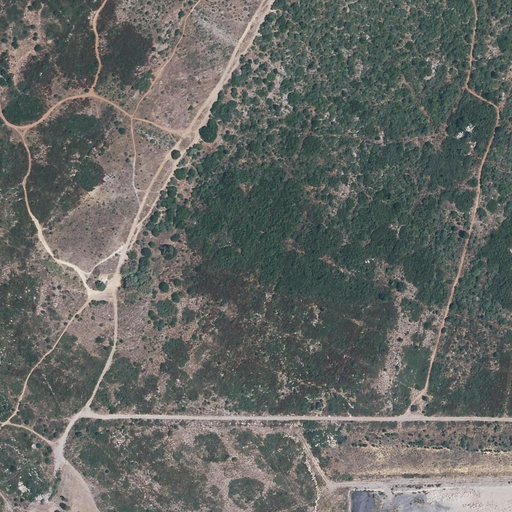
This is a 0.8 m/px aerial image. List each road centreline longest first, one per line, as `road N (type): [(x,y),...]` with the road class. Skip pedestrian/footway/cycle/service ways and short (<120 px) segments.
road 1 (track): [(80,416),(511,419)]
road 2 (track): [(0,114),(16,126),(33,124),(64,101),(91,96),(169,128),(183,147),(114,281)]
road 3 (track): [(90,299),(76,268),(54,259),(30,212),(29,156),(13,125)]
road 4 (track): [(114,281),(114,348),(58,454)]
road 5 (track): [(270,0),(183,147)]
